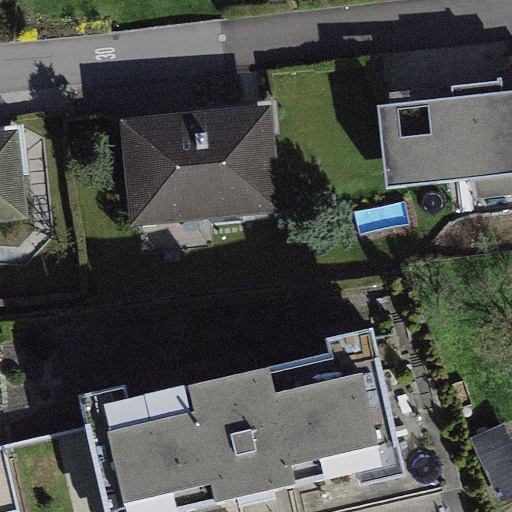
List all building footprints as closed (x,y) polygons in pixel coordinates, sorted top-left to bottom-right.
[(511,72),(381,80),(387,183),(488,177),(490,203),(511,201),(511,72)] [(286,98),(138,112),(148,219),(295,205),(286,98)] [(30,118),(0,120),(0,231),(41,227),(30,118)] [(370,336),(76,405),(101,511),(227,511),(402,471),(370,336)] [(511,436),(506,425),(471,442),(502,502),(511,497),(511,436)]
